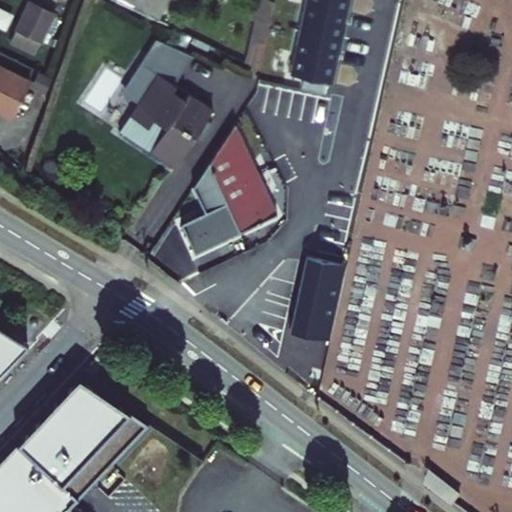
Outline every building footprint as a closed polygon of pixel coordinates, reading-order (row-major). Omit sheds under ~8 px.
[(44,0),(13,0),(7,14),(31,26),(44,0)] [(258,0),(241,61),(257,65),(275,0),(273,0),(258,0)] [(214,106),(196,96),(205,81),(182,68),(177,77),(162,70),(169,57),(151,47),(115,109),(129,118),(144,126),(164,140),(178,117),(187,124),(177,141),(189,148),(214,106)] [(0,94),(8,99),(25,65),(0,52),(0,94)] [(193,231),(196,236),(237,210),(251,151),(220,99),(197,195),(190,225),(193,231)] [(0,378),(29,348),(0,332),(0,378)] [(0,463),(0,511),(74,511),(71,508),(149,426),(79,380),(0,463)]
